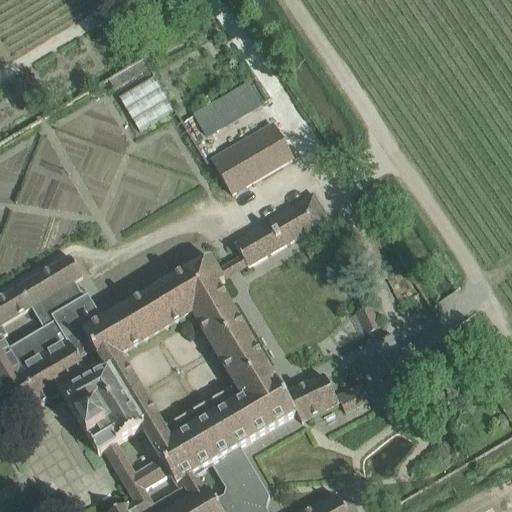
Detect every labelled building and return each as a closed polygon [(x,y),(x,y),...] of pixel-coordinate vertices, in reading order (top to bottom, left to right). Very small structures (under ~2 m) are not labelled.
[(177,112),(167,95),(157,77),(120,99),(140,134),(177,112)] [(314,165),(293,131),(233,168),(254,202),(314,165)] [(234,247),(248,270),(329,222),(312,194),(266,221),(269,227),(234,247)] [(0,398),(15,424),(61,396),(99,457),(105,454),(135,505),(130,508),(129,507),(119,511),(171,511),(204,493),(198,483),(196,484),(192,478),(200,473),(202,477),(206,474),(205,471),(213,467),(228,490),(225,501),(215,507),(218,511),(344,511),(337,498),(311,511),(266,511),(267,511),(270,500),(240,448),(299,416),(304,426),(343,405),(349,415),(371,403),(361,385),(336,399),(324,376),(286,397),(276,380),(272,382),(219,287),(224,284),(220,278),(211,260),(195,269),(103,324),(88,298),(84,301),(75,285),(83,280),(71,259),(0,301),(0,398)] [(357,314),(368,336),(382,329),(371,307),(357,314)] [(445,331),(386,363),(398,387),(458,355),(445,331)] [(218,511),(215,507),(206,492),(204,493),(171,511),(218,511)]
